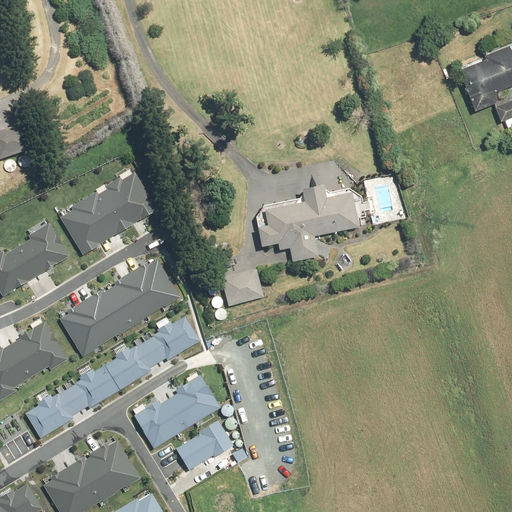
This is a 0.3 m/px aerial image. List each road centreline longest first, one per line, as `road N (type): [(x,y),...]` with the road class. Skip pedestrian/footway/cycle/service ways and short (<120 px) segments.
road 1 (residential): [(0,320),(155,235)]
road 2 (residential): [(0,479),(113,407)]
road 3 (residential): [(176,511),(113,407)]
